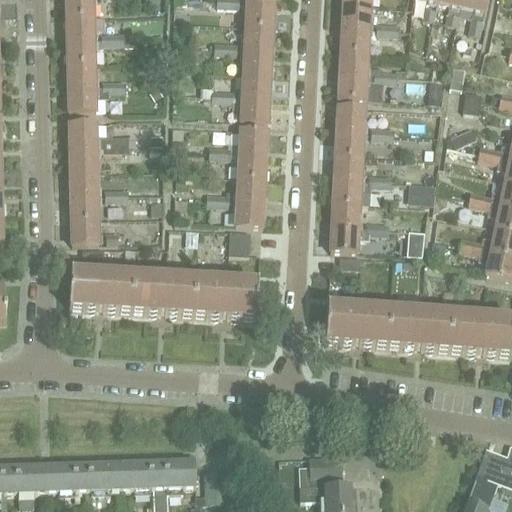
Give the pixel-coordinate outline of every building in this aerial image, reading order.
[(94,22),(93,0),(65,0),(66,23),(94,22)] [(247,0),(247,9),(275,10),(275,0),(247,0)] [(370,12),(371,0),(343,0),(343,10),(370,12)] [(436,9),(438,0),(413,0),(413,4),(436,9)] [(455,39),(460,14),(463,0),(438,0),(436,9),(447,11),(444,30),(445,31),(444,36),(455,39)] [(463,0),(460,14),(471,16),(466,40),(480,43),(484,19),(487,0),(463,0)] [(227,14),(228,2),(216,2),(216,14),(227,14)] [(240,2),(228,2),(227,14),(239,14),(240,2)] [(273,34),(275,10),(247,9),(246,33),(273,34)] [(343,10),(342,34),(369,36),(370,12),(343,10)] [(424,14),(421,26),(434,28),(437,13),(427,11),(427,14),(424,14)] [(94,22),(66,23),(67,47),(94,46),(94,22)] [(375,36),(369,36),(342,34),(340,58),(368,60),(369,43),(387,44),(387,31),(376,30),(375,36)] [(387,31),(387,44),(399,44),(399,31),(387,31)] [(272,58),(273,34),(246,33),(245,56),(272,58)] [(124,39),(112,40),(113,52),(136,52),(136,45),(124,46),(124,39)] [(101,46),(94,46),(67,47),(67,71),(95,70),(95,56),(102,53),(113,52),(112,40),(100,40),(101,46)] [(214,62),(225,62),(226,49),(214,49),(214,62)] [(237,49),(226,49),(225,62),(237,63),(237,49)] [(499,67),(508,68),(511,69),(511,54),(510,55),(509,62),(500,60),(499,67)] [(272,58),(245,56),(243,80),(270,81),(272,58)] [(339,82),(367,83),(375,84),(375,89),(385,89),(386,78),(397,79),(396,84),(406,84),(406,75),(396,75),(396,73),(380,72),(380,74),(367,74),(368,60),(340,58),(339,82)] [(433,69),(432,85),(442,86),(444,70),(433,69)] [(96,94),(95,70),(67,71),(68,95),(96,94)] [(464,76),(452,74),(449,94),(461,95),(464,76)] [(396,103),(396,84),(397,79),(386,78),(385,89),(375,89),(375,84),(367,83),(339,82),(338,106),(366,108),(366,93),(374,93),(374,90),(380,90),(380,103),(396,103)] [(269,105),(270,81),(243,80),(242,104),(269,105)] [(102,94),(96,94),(68,95),(68,115),(96,114),(96,104),(103,104),(103,101),(114,100),(113,87),(101,88),(102,94)] [(125,87),(113,87),(114,100),(125,100),(125,87)] [(223,110),(224,97),(213,96),(211,96),(211,103),(211,109),(223,110)] [(224,97),(223,110),(234,110),(235,97),(224,97)] [(480,101),(465,99),(463,118),(478,120),(480,101)] [(498,115),(509,117),(511,102),(501,100),(498,115)] [(269,105),(242,104),(241,129),(268,130),(269,105)] [(336,138),(364,140),(365,115),(338,114),(336,138)] [(134,143),(97,144),(96,131),(69,132),(69,156),(97,155),(104,155),(104,160),(129,159),(129,152),(135,152),(134,143)] [(382,146),(382,134),(370,134),(370,146),(382,146)] [(394,135),(382,134),(382,146),(393,147),(394,135)] [(471,135),(449,144),(454,155),(476,145),(471,135)] [(239,160),(266,162),(268,138),(240,137),(239,160)] [(362,163),(364,140),(336,138),(335,162),(362,163)] [(163,142),(150,142),(150,153),(163,152),(163,142)] [(467,151),(466,158),(478,161),(477,166),(487,168),(490,155),(480,153),(480,154),(467,151)] [(501,152),(500,157),(499,166),(509,167),(511,168),(511,153),(511,154),(501,152)] [(208,166),(219,167),(220,154),(208,153),(208,166)] [(231,154),(220,154),(219,167),(228,167),(231,167),(231,160),(231,154)] [(98,178),(97,155),(69,156),(70,180),(98,178)] [(511,168),(509,167),(499,166),(500,157),(490,155),(487,168),(498,170),(496,176),(507,178),(504,190),(511,191),(511,168)] [(265,186),(266,162),(239,160),(231,160),(231,167),(228,167),(228,171),(238,171),(238,184),(265,186)] [(335,162),(334,186),(361,187),(361,181),(362,178),(362,163),(335,162)] [(98,202),(98,178),(70,180),(71,204),(98,202)] [(369,192),(369,194),(380,194),(380,182),(369,181),(369,188),(369,192)] [(380,182),(380,194),(391,195),(391,182),(380,182)] [(216,201),(216,213),(229,214),(229,208),(236,208),(263,210),(265,186),(238,184),(237,198),(226,198),(226,202),(216,201)] [(368,198),(369,194),(369,188),(361,187),(334,186),(332,210),(360,211),(360,197),(368,198)] [(511,215),(511,191),(504,190),(502,201),(492,199),(491,203),(490,211),(500,213),(511,215)] [(422,191),(421,211),(433,212),(435,192),(422,191)] [(127,195),(115,196),(116,209),(128,208),(127,195)] [(104,209),(116,209),(115,196),(104,196),(104,209)] [(467,212),(478,214),(480,201),(470,199),(467,212)] [(206,213),(216,213),(216,201),(206,201),(206,213)] [(491,203),(480,201),(478,214),(488,216),(487,221),(497,223),(495,236),(511,239),(511,215),(500,213),(490,211),(491,203)] [(71,229),(99,227),(98,202),(71,204),(71,229)] [(187,205),(174,205),(174,218),(187,218),(187,205)] [(263,210),(236,208),(235,233),(262,235),(263,210)] [(359,235),(360,211),(332,210),(331,234),(359,235)] [(100,251),(99,227),(71,229),(72,252),(100,251)] [(366,230),(365,236),(367,236),(366,241),(369,241),(377,242),(378,230),(367,230),(366,230)] [(378,230),(377,242),(387,242),(388,236),(388,231),(378,230)] [(368,246),(369,241),(366,241),(367,236),(365,236),(359,235),(331,234),(330,258),(357,259),(358,246),(368,246)] [(511,263),(511,239),(495,236),(492,247),(482,245),(482,249),(480,257),(490,259),(511,263)] [(229,238),(229,250),(249,251),(250,239),(229,238)] [(422,239),(408,238),(407,262),(421,263),(422,239)] [(118,239),(105,240),(106,252),(118,251),(118,239)] [(458,259),(468,261),(471,247),(461,244),(458,259)] [(511,263),(490,259),(480,257),(482,249),(471,247),(468,261),(479,263),(478,267),(488,269),(485,281),(511,286),(511,263)] [(249,251),(229,250),(228,261),(249,263),(249,251)] [(134,256),(125,255),(124,269),(133,270),(134,256)] [(83,268),(104,268),(104,256),(83,257),(83,268)] [(360,276),(361,265),(340,264),(339,275),(360,276)] [(69,315),(132,319),(134,283),(71,279),(69,315)] [(132,319),(194,322),(196,286),(134,283),(132,319)] [(194,322),(256,326),(258,290),(196,286),(194,322)] [(452,291),(443,290),(442,303),(451,303),(452,291)] [(388,353),(391,317),(328,312),(325,349),(388,353)] [(388,353),(450,358),(453,321),(391,317),(388,353)] [(450,358),(511,362),(511,358),(511,325),(453,321),(450,358)] [(489,511),(496,495),(498,490),(511,494),(511,452),(509,452),(506,462),(486,455),(465,511),(489,511)] [(183,495),(196,494),(195,463),(0,468),(0,501),(0,511),(6,511),(7,501),(21,501),(21,511),(35,511),(36,511),(36,500),(85,498),(86,511),(93,511),(92,498),(152,496),(153,511),(166,511),(166,500),(183,500),(183,495)] [(310,465),(310,473),(298,473),(299,508),(324,507),(324,511),(355,511),(355,494),(350,494),(350,492),(318,493),(317,485),(343,484),(342,464),(310,465)] [(201,511),(202,511),(226,511),(225,478),(205,479),(206,502),(195,503),(194,511),(201,511)]
